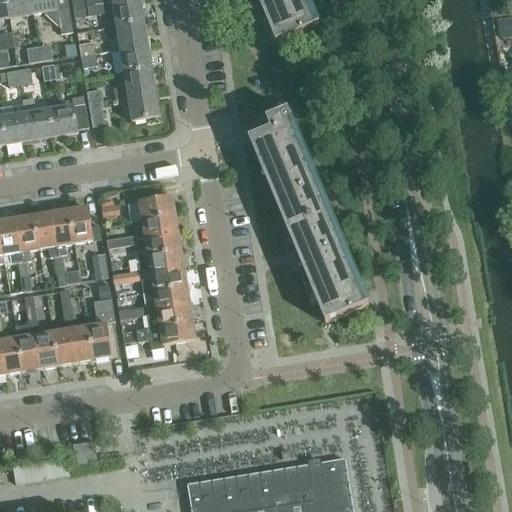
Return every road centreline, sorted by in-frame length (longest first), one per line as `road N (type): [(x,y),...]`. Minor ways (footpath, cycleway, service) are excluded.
road 1 (tertiary): [(459,511),(374,0)]
road 2 (residential): [(0,422),(240,382),(204,155)]
road 3 (residential): [(0,188),(204,155)]
road 4 (residential): [(204,155),(178,0)]
